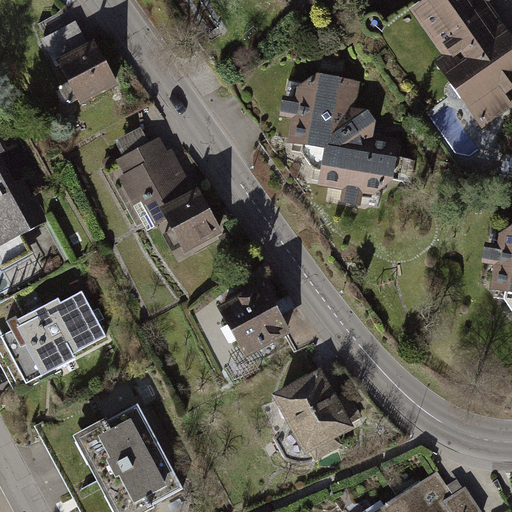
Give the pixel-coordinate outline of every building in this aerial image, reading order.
[(495,0),(431,0),(411,14),(443,60),(434,67),(481,134),(511,113),(511,108),(507,102),(511,97),(511,36),(490,4),(495,0)] [(69,10),(40,27),(88,112),(124,91),(98,44),(90,48),(69,10)] [(361,83),(317,77),(299,89),(299,102),(288,101),(286,119),(295,124),(292,145),(322,193),(375,201),(398,186),(403,140),(378,136),(380,127),(370,116),(355,112),(361,83)] [(114,171),(174,269),(230,235),(170,137),(114,171)] [(0,145),(0,252),(46,227),(0,145)] [(511,233),(505,238),(501,255),(488,254),(485,270),(495,270),(488,290),(496,306),(505,304),(511,310),(511,233)] [(296,339),(262,279),(220,303),(253,362),(296,339)] [(9,334),(36,383),(112,339),(85,291),(9,334)] [(326,370),(279,396),(314,460),(361,435),(326,370)] [(137,410),(80,439),(116,511),(156,511),(182,499),(137,410)] [(473,511),(447,472),(386,511),(473,511)]
